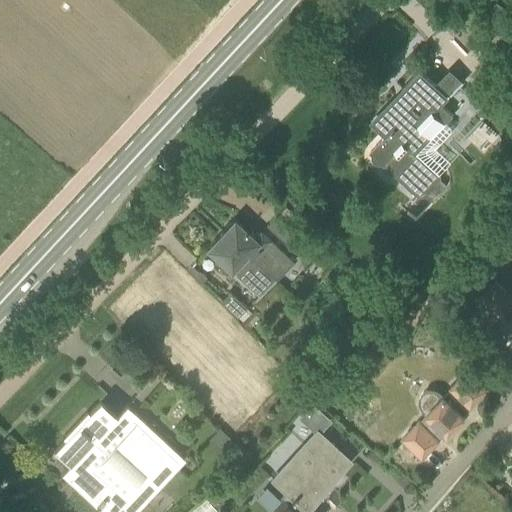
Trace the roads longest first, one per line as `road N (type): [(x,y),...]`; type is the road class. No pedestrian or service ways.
road 1 (residential): [(0,402),(406,0)]
road 2 (secondary): [(0,304),(284,0)]
road 3 (residential): [(417,511),(511,411)]
